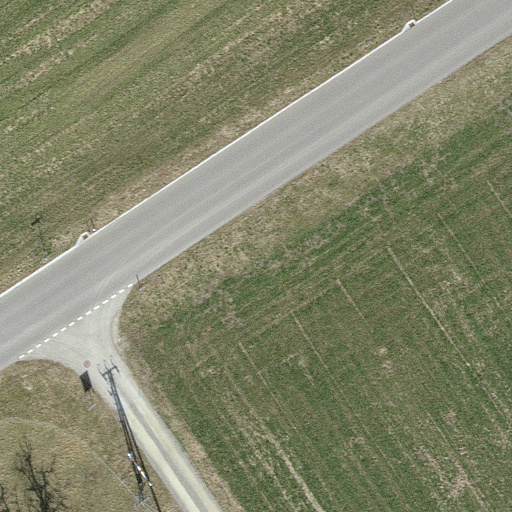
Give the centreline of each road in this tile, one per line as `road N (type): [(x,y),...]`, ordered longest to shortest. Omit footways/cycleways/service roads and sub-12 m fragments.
road 1 (tertiary): [(508,0),(0,336)]
road 2 (track): [(58,298),(203,511)]
